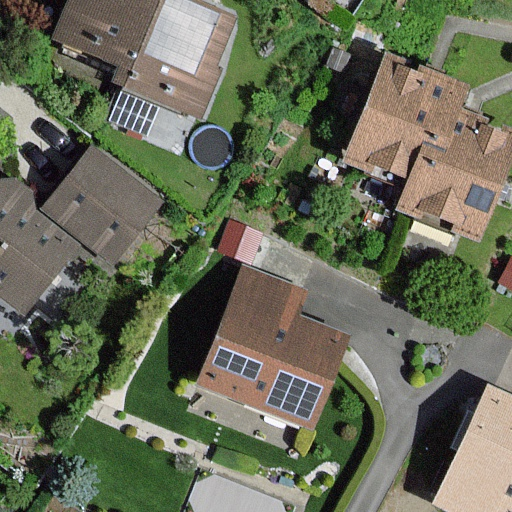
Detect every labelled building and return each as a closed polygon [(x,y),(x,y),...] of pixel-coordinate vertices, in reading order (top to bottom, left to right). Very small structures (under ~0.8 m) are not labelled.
[(72,0),(57,42),(112,63),(103,85),(194,119),(231,21),(174,0),(72,0)] [(379,59),(341,166),(401,187),(416,146),(437,154),(451,113),(460,88),(427,76),(379,59)] [(476,241),(511,139),(511,134),(451,113),(437,154),(416,146),(401,187),(393,211),(476,241)] [(157,201),(93,148),(43,207),(108,260),(157,201)] [(2,192),(0,190),(0,300),(19,316),(75,247),(27,209),(37,197),(14,178),(2,192)] [(301,294),(243,271),(197,386),(307,429),(343,338),(292,318),(301,294)] [(511,511),(511,401),(484,389),(431,504),(447,511),(499,511),(501,509),(509,511),(511,511)]
